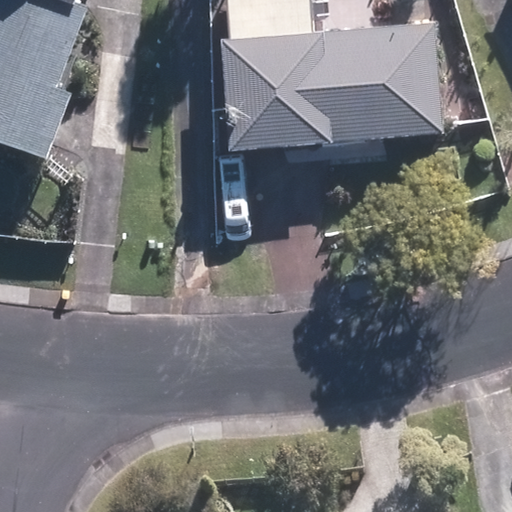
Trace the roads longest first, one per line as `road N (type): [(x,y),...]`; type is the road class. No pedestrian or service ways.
road 1 (residential): [(511,318),(322,360),(182,371),(41,364)]
road 2 (residential): [(28,511),(41,364)]
